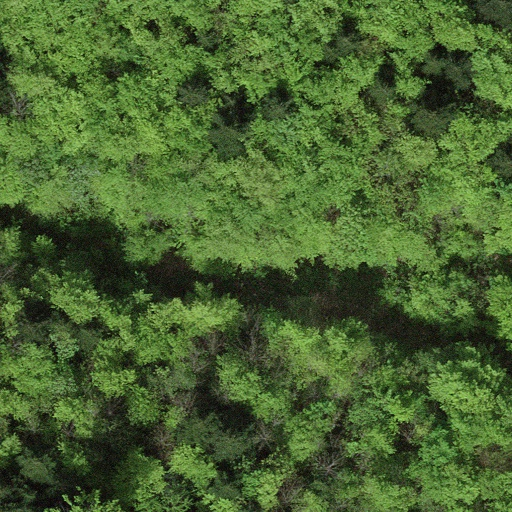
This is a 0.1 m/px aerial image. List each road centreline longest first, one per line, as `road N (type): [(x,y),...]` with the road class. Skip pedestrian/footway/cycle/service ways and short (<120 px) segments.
road 1 (track): [(511,272),(308,297),(0,212)]
road 2 (track): [(308,297),(511,360)]
